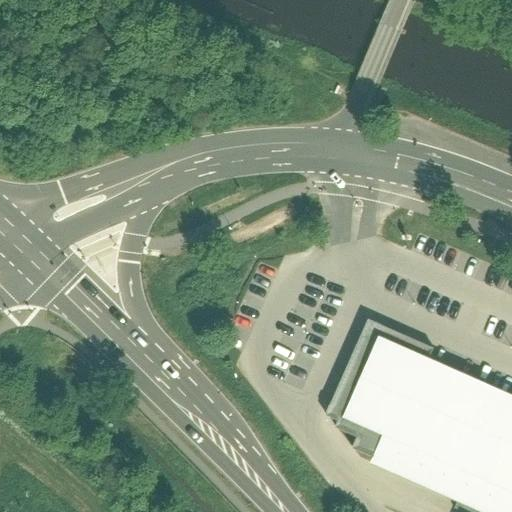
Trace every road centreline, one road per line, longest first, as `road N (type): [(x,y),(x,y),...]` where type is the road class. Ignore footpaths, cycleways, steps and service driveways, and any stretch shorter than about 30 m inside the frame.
road 1 (primary): [(147,377),(127,273),(144,206),(173,165)]
road 2 (residential): [(173,165),(259,149),(358,150)]
road 3 (primary): [(14,249),(147,377)]
road 4 (primary): [(147,377),(272,511)]
road 5 (residential): [(14,249),(40,222),(102,188),(173,165)]
road 6 (residential): [(358,150),(433,165),(511,194)]
road 7 (residential): [(358,150),(358,92),(395,0)]
